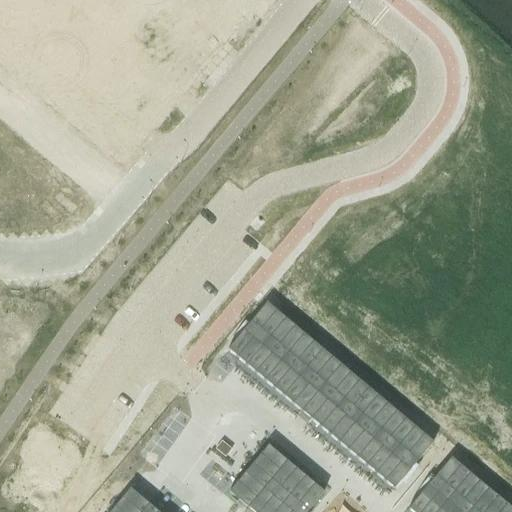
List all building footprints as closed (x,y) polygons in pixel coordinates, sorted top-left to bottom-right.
[(168,0),(163,0),(148,22),(199,58),(216,34),(168,0)] [(265,304),(226,351),(393,490),(431,443),(265,304)] [(264,447),(225,493),(247,511),(303,511),(318,494),(264,447)] [(504,511),(446,462),(403,511),(504,511)] [(153,511),(127,489),(106,511),(153,511)]
